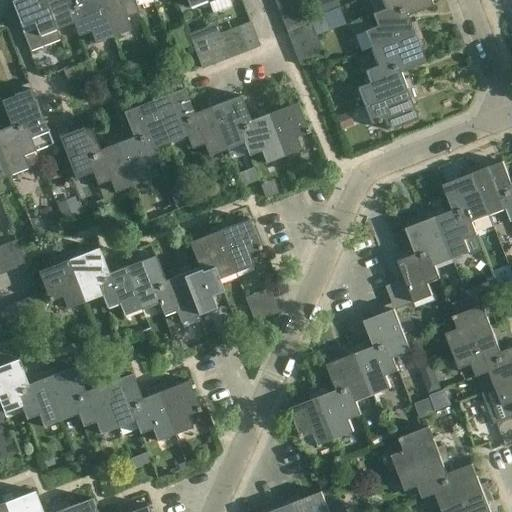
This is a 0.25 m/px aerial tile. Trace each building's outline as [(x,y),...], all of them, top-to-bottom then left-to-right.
[(56,30),(44,0),(9,0),(29,52),(60,40),(56,30)] [(44,0),(56,30),(73,24),(64,1),(65,0),(44,0)] [(95,44),(113,37),(98,0),(81,0),(80,1),(79,0),(65,0),(64,1),(73,24),(77,36),(90,31),(95,44)] [(98,0),(113,37),(131,30),(126,18),(138,13),(133,0),(98,0)] [(274,0),(278,9),(301,0),(274,0)] [(301,0),(278,9),(282,20),(307,10),(303,0),(301,0)] [(312,0),(309,1),(314,16),(338,6),(336,0),(312,0)] [(381,0),(384,8),(403,1),(408,15),(433,5),(430,0),(381,0)] [(364,30),(371,48),(420,29),(416,19),(411,22),(408,15),(403,1),(384,8),(372,13),(377,25),(364,30)] [(312,22),(307,10),(282,20),(287,32),(312,22)] [(330,30),(324,13),(311,18),(318,35),(330,30)] [(250,21),(238,26),(248,50),(260,46),(250,21)] [(287,32),(291,43),(316,33),(312,22),(287,32)] [(248,50),(238,26),(227,30),(236,55),(248,50)] [(188,43),(182,28),(172,32),(178,47),(188,43)] [(424,38),(420,29),(371,48),(378,65),(395,58),(401,72),(426,62),(418,41),(424,38)] [(225,59),(236,55),(227,30),(216,35),(225,59)] [(291,43),(295,54),(320,44),(316,33),(291,43)] [(216,35),(204,39),(214,64),(225,59),(216,35)] [(214,64),(204,39),(193,44),(202,68),(214,64)] [(325,56),(320,44),(295,54),(300,65),(325,56)] [(162,59),(173,55),(170,47),(159,51),(162,59)] [(358,87),(365,105),(412,86),(409,77),(403,79),(401,72),(395,58),(378,65),(365,70),(370,82),(358,87)] [(63,72),(68,84),(92,74),(88,62),(63,72)] [(73,96),(97,86),(92,74),(68,84),(73,96)] [(1,101),(11,127),(24,122),(36,152),(53,145),(48,132),(29,83),(19,86),(22,93),(1,101)] [(416,96),(412,86),(365,105),(372,123),(384,118),(389,131),(419,119),(411,98),(416,96)] [(170,143),(186,136),(180,119),(192,113),(182,88),(162,96),(160,90),(150,94),(170,143)] [(153,149),(170,143),(150,94),(141,97),(144,103),(123,111),(132,137),(146,132),(153,149)] [(225,150),(243,143),(237,126),(250,120),(240,95),(218,103),(216,97),(206,101),(225,150)] [(209,156),(225,150),(206,101),(197,105),(200,110),(192,113),(180,119),(186,136),(191,149),(204,144),(209,156)] [(273,104),(264,108),(283,156),(301,149),(296,137),(309,132),(297,102),(276,110),(273,104)] [(265,163),(283,156),(264,108),(255,111),(257,117),(250,120),(237,126),(243,143),(248,156),(260,151),(265,163)] [(355,124),(350,113),(337,118),(342,129),(355,124)] [(1,124),(0,123),(0,150),(10,176),(28,169),(24,157),(36,152),(24,122),(11,127),(3,130),(1,124)] [(75,179),(92,173),(85,155),(99,149),(89,124),(68,132),(66,127),(56,131),(75,179)] [(123,133),(113,137),(132,186),(150,179),(145,167),(158,162),(153,149),(146,132),(132,137),(125,139),(123,133)] [(114,193),(132,186),(113,137),(104,141),(106,147),(99,149),(85,155),(92,173),(97,185),(109,181),(114,193)] [(0,179),(10,176),(0,150),(0,179)] [(481,162),(472,166),(491,216),(508,210),(501,191),(511,186),(511,178),(505,160),(484,168),(481,162)] [(491,216),(472,166),(463,169),(465,175),(444,183),(454,209),(468,203),(475,222),(491,216)] [(511,186),(501,191),(508,210),(511,220),(511,186)] [(74,197),(56,204),(63,221),(80,214),(74,197)] [(444,206),(435,209),(454,259),(472,252),(467,240),(480,235),(475,222),(468,203),(454,209),(446,212),(444,206)] [(454,259),(435,209),(426,213),(428,219),(407,227),(417,252),(430,248),(437,265),(454,259)] [(226,220),(217,224),(236,272),(254,265),(249,253),(261,248),(250,218),(228,226),(226,220)] [(219,279),(236,272),(217,224),(208,227),(210,233),(189,242),(198,267),(212,262),(219,279)] [(25,265),(16,241),(5,245),(14,270),(25,265)] [(5,245),(0,247),(0,267),(3,274),(14,270),(5,245)] [(75,251),(66,254),(85,302),(103,295),(96,278),(108,273),(98,248),(78,256),(75,251)] [(442,278),(437,265),(430,248),(417,252),(410,255),(408,249),(397,253),(407,279),(389,286),(396,306),(415,299),(416,302),(434,295),(429,283),(442,278)] [(68,309),(85,302),(66,254),(57,258),(59,264),(38,272),(50,302),(63,296),(68,309)] [(132,257),(122,261),(142,309),(159,302),(152,285),(165,280),(155,255),(134,263),(132,257)] [(125,316),(142,309),(122,261),(113,265),(115,270),(108,273),(96,278),(103,295),(108,308),(120,304),(125,316)] [(189,264),(180,267),(199,316),(217,309),(212,296),(224,291),(219,279),(212,262),(198,267),(191,270),(189,264)] [(181,323),(199,316),(180,267),(170,271),(172,277),(165,280),(152,285),(159,302),(164,315),(176,310),(181,323)] [(246,297),(251,310),(275,300),(270,288),(246,297)] [(467,295),(472,308),(481,305),(476,292),(467,295)] [(37,295),(26,299),(36,323),(47,319),(37,295)] [(26,299),(14,304),(24,328),(36,323),(26,299)] [(280,312),(275,300),(251,310),(255,321),(280,312)] [(364,320),(374,345),(388,340),(394,356),(412,350),(406,335),(400,319),(393,302),(383,306),(383,307),(374,310),(376,315),(364,320)] [(14,304),(3,308),(12,332),(24,328),(14,304)] [(453,351),(502,332),(498,322),(492,324),(484,304),(481,305),(472,308),(454,315),(458,327),(446,332),(453,351)] [(0,337),(12,332),(3,308),(0,309),(0,337)] [(406,335),(413,333),(406,316),(400,319),(406,335)] [(511,339),(511,332),(511,329),(502,332),(506,342),(511,339)] [(477,375),(490,370),(507,363),(502,351),(499,343),(505,341),(502,332),(453,351),(459,368),(472,363),(477,375)] [(110,335),(100,339),(104,348),(114,344),(110,335)] [(185,338),(175,342),(178,349),(188,346),(185,338)] [(364,342),(355,346),(374,393),(392,386),(387,374),(399,369),(394,356),(388,340),(374,345),(367,347),(364,342)] [(351,383),(357,400),(374,393),(355,346),(346,349),(348,355),(327,363),(337,389),(351,383)] [(507,363),(490,370),(497,388),(511,382),(511,346),(502,351),(507,363)] [(0,405),(0,407),(5,418),(22,411),(14,389),(27,384),(18,359),(0,366),(0,405)] [(419,366),(422,375),(434,370),(431,362),(419,366)] [(51,369),(42,372),(61,420),(76,414),(70,397),(84,392),(74,366),(53,375),(51,369)] [(42,427),(61,420),(42,372),(32,376),(34,382),(27,384),(14,389),(22,411),(25,420),(37,415),(42,427)] [(107,376),(98,379),(117,428),(134,421),(128,404),(141,399),(131,374),(110,382),(107,376)] [(100,435),(117,428),(98,379),(88,383),(91,389),(84,392),(70,397),(76,414),(81,427),(95,422),(100,435)] [(164,383),(155,386),(174,435),(192,428),(188,416),(200,411),(188,381),(167,389),(164,383)] [(511,416),(497,422),(502,434),(511,429),(511,382),(497,388),(503,405),(511,401),(511,416)] [(362,414),(357,400),(351,383),(337,389),(329,392),(327,386),(318,390),(336,438),(355,431),(350,418),(362,414)] [(157,442),(174,435),(155,386),(146,390),(148,396),(141,399),(128,404),(134,421),(139,434),(152,429),(157,442)] [(319,445),(336,438),(318,390),(309,393),(311,399),(290,407),(305,446),(318,441),(319,445)] [(0,419),(0,432),(9,429),(5,418),(0,419)] [(392,455),(399,473),(448,454),(444,445),(438,447),(430,426),(400,438),(404,450),(392,455)] [(0,432),(0,446),(13,441),(9,429),(0,432)] [(511,429),(502,434),(506,446),(511,444),(511,429)] [(0,460),(18,454),(13,441),(0,446),(0,460)] [(451,463),(448,454),(399,473),(406,491),(418,486),(423,498),(435,493),(453,486),(448,473),(445,466),(451,463)] [(51,455),(41,458),(45,467),(54,464),(51,455)] [(435,493),(442,510),(490,491),(487,482),(481,484),(473,464),(448,473),(453,486),(435,493)] [(11,493),(2,497),(8,511),(41,511),(34,491),(13,499),(11,493)] [(299,494),(290,497),(295,511),(330,511),(322,491),(301,499),(299,494)] [(491,511),(488,503),(494,501),(490,491),(442,510),(442,511),(491,511)] [(0,511),(8,511),(2,497),(0,497),(0,511)] [(295,511),(290,497),(280,501),(282,507),(268,511),(295,511)] [(67,501),(58,504),(61,511),(95,511),(91,498),(69,507),(67,501)]
